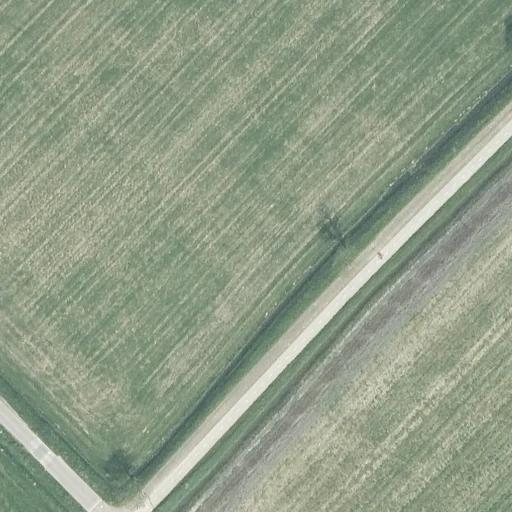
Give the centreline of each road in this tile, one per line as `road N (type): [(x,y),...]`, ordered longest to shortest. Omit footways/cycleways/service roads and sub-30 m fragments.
road 1 (track): [(125,511),(511,110)]
road 2 (tertiary): [(99,511),(0,412)]
